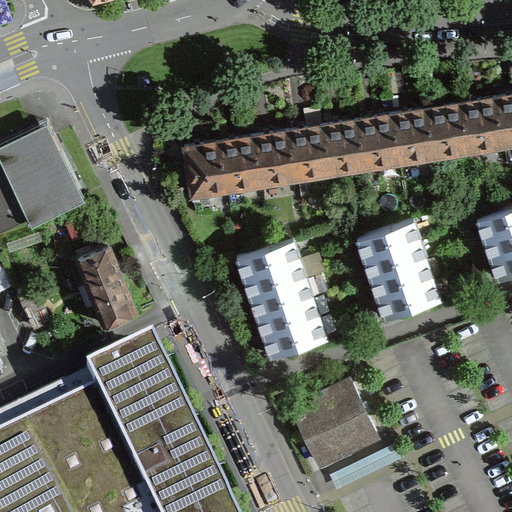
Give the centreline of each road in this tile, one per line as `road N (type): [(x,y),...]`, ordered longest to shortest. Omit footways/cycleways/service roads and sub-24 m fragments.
road 1 (residential): [(68,45),(286,511)]
road 2 (residential): [(511,9),(325,26),(287,21),(262,0)]
road 3 (residential): [(68,45),(239,0)]
